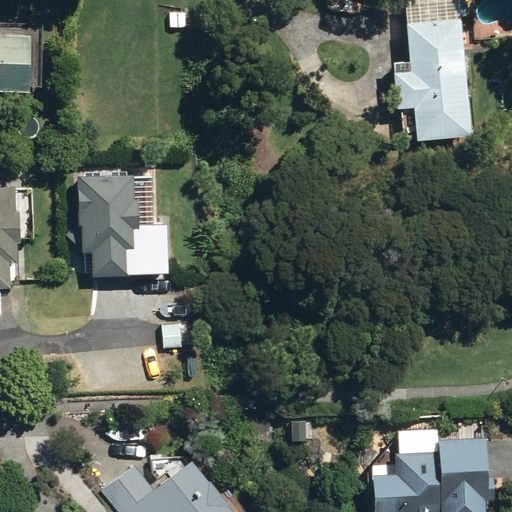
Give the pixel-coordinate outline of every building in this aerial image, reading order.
[(415,87),(398,89),(400,106),(416,104),(420,133),(472,128),(461,19),(408,25),(415,87)] [(0,91),(38,93),(40,35),(0,33),(0,91)] [(46,158),(47,173),(57,173),(56,157),(46,158)] [(98,252),(98,276),(136,276),(137,272),(171,272),(171,225),(157,226),(157,176),(85,177),(85,220),(82,220),(69,234),(85,250),(88,249),(88,252),(98,252)] [(0,288),(26,287),(24,243),(28,243),(27,211),(24,211),(23,186),(0,187),(0,288)] [(165,326),(167,346),(187,344),(185,324),(165,326)] [(490,511),(491,495),(497,495),(497,471),(494,471),(494,434),(447,433),(447,447),(403,447),(403,467),(383,467),(382,509),(425,509),(424,511),(490,511)] [(138,511),(142,510),(143,511),(251,511),(201,450),(159,485),(139,460),(107,486),(127,511),(138,511)]
